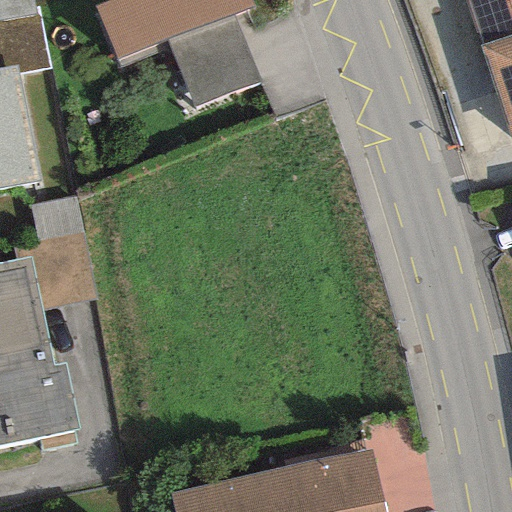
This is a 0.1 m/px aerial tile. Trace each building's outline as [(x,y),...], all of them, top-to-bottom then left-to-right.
[(0,0),(0,17),(34,14),(32,0),(0,0)] [(111,0),(93,7),(115,60),(165,40),(231,14),(250,6),(247,0),(111,0)] [(511,0),(464,0),(481,49),(511,140),(511,0)] [(259,81),(231,14),(165,40),(193,107),(259,81)] [(0,187),(40,180),(17,67),(0,70),(0,187)] [(29,258),(0,263),(0,446),(77,431),(63,365),(51,367),(29,258)] [(383,511),(368,446),(169,495),(172,511),(383,511)]
